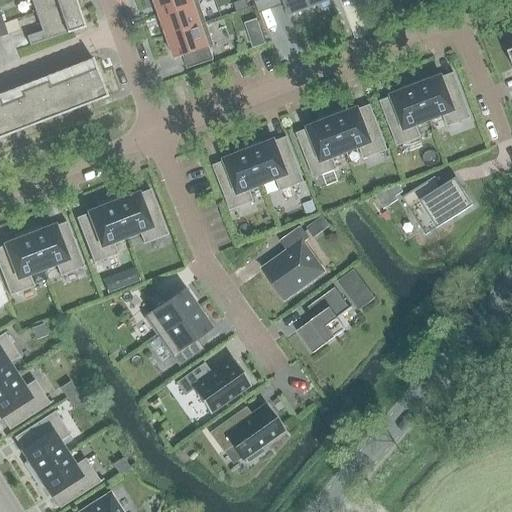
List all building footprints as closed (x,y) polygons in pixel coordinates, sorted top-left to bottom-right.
[(73,0),(72,0),(34,13),(40,32),(25,37),(28,46),(83,28),(73,0)] [(29,0),(34,13),(72,0),(29,0)] [(152,0),(158,15),(197,2),(196,0),(152,0)] [(242,0),(232,4),(235,13),(247,9),(244,0),(242,0)] [(281,0),(288,16),(310,7),(307,0),(281,0)] [(197,2),(158,15),(166,37),(205,24),(197,2)] [(257,19),(245,22),(251,45),(263,42),(257,19)] [(212,46),(205,24),(166,37),(173,59),(182,56),(186,69),(212,60),(208,47),(212,46)] [(51,106),(55,116),(92,102),(88,91),(101,86),(95,69),(47,87),(45,82),(8,96),(10,101),(0,105),(0,125),(3,124),(7,135),(34,125),(30,114),(51,106)] [(426,78),(413,83),(427,120),(441,115),(446,127),(468,119),(469,120),(470,119),(460,93),(447,97),(440,77),(430,81),(426,78)] [(415,125),(427,120),(413,83),(400,88),(400,92),(391,96),(398,116),(386,121),(396,146),(419,137),(415,125)] [(343,110),(330,115),(344,152),(358,147),(362,159),(386,150),(376,125),(364,130),(356,110),(346,113),(343,110)] [(344,152),(330,115),(317,120),(317,125),(307,128),(315,148),(302,153),(312,179),(336,170),(331,157),(344,152)] [(260,142),(247,147),(261,184),(274,179),(279,191),(303,182),(293,157),(280,162),(273,142),(263,145),(260,142)] [(261,184),(247,147),(233,153),(233,157),(224,160),(232,180),(219,185),(229,212),(230,212),(230,210),(253,202),(248,189),(261,184)] [(433,176),(398,193),(417,233),(468,208),(457,186),(448,190),(445,183),(438,187),(433,176)] [(110,200),(125,236),(137,231),(142,244),(165,235),(165,237),(167,236),(156,209),(144,214),(136,194),(126,198),(124,195),(110,200)] [(125,236),(110,200),(97,205),(97,209),(87,213),(95,233),(82,238),(92,263),(116,254),(111,242),(125,236)] [(301,226),(306,236),(327,225),(321,215),(301,226)] [(40,227),(27,232),(41,269),(54,264),(59,276),(83,267),(73,242),(60,247),(52,226),(43,230),(40,227)] [(262,271),(282,299),(296,289),(298,291),(312,282),(310,279),(320,272),(301,244),(308,239),(299,227),(279,241),(287,253),(262,271)] [(27,274),(41,269),(27,232),(13,237),(13,242),(4,245),(11,265),(0,269),(0,272),(9,297),(10,296),(10,295),(32,287),(27,274)] [(143,316),(156,336),(196,308),(183,288),(163,302),(156,292),(145,299),(152,310),(143,316)] [(295,332),(310,354),(344,330),(336,320),(349,311),(333,289),(308,306),(316,317),(295,332)] [(156,336),(178,367),(202,350),(195,339),(210,328),(196,308),(156,336)] [(41,324),(30,329),(34,340),(46,336),(41,324)] [(0,385),(14,376),(7,364),(18,357),(4,334),(7,332),(6,331),(0,335),(0,385)] [(203,363),(174,383),(183,396),(191,390),(208,414),(209,414),(209,413),(247,386),(248,386),(249,386),(231,360),(210,374),(203,363)] [(14,376),(0,385),(0,416),(17,405),(25,419),(52,402),(51,401),(48,403),(33,380),(22,388),(14,376)] [(69,382),(58,388),(65,399),(75,392),(69,382)] [(75,392),(65,399),(72,409),(82,402),(75,392)] [(261,452),(258,448),(281,431),(263,406),(242,420),(237,413),(208,434),(221,452),(230,446),(240,460),(243,458),(246,463),(261,452)] [(24,464),(32,476),(65,454),(57,442),(69,435),(54,413),(58,410),(57,409),(31,426),(39,440),(21,451),(27,460),(24,464)] [(65,454),(32,476),(39,488),(44,488),(49,495),(67,484),(76,497),(102,480),(102,479),(98,481),(84,459),(72,466),(65,454)] [(122,458),(111,465),(118,475),(129,469),(122,458)] [(115,511),(108,500),(97,507),(95,504),(83,511),(115,511)]
